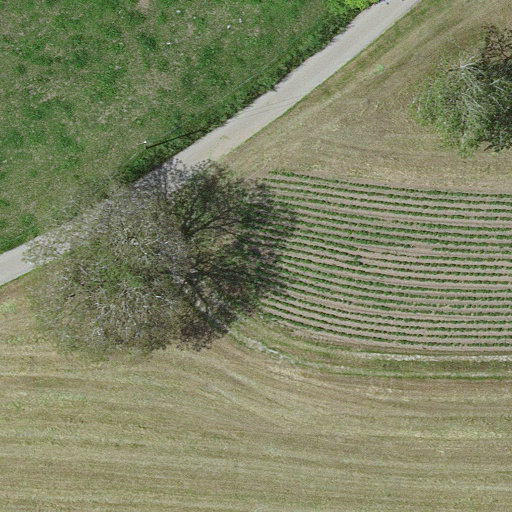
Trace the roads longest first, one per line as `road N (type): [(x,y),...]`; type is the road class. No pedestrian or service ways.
road 1 (unclassified): [(0,269),(151,189),(258,117),(398,0)]
road 2 (track): [(151,189),(197,299),(274,357),(404,376),(511,376)]
